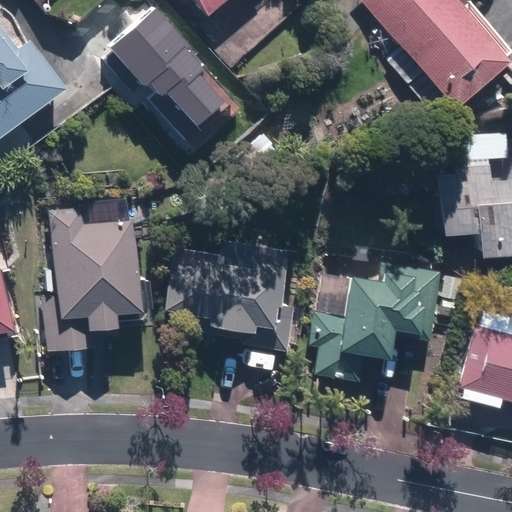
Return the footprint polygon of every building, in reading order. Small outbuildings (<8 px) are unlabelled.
[(369,0),(453,95),(502,52),(456,0),(369,0)] [(0,3),(0,132),(62,87),(0,3)] [(156,9),(111,47),(146,88),(153,82),(164,95),(168,91),(199,126),(224,105),(198,75),(206,68),(156,9)] [(511,84),(511,50),(495,66),(511,84)] [(251,141),(223,166),(238,183),(274,150),(253,128),(245,135),(251,141)] [(511,141),(443,147),(450,236),(472,235),(473,250),(511,246),(511,141)] [(144,207),(48,213),(55,340),(98,338),(97,317),(150,314),(144,207)] [(177,249),(165,323),(288,343),(300,268),(177,249)] [(0,256),(0,337),(18,333),(0,256)] [(376,271),(352,268),(344,346),(392,351),(394,338),(430,342),(438,268),(377,262),(376,271)] [(511,318),(480,309),(460,376),(511,391),(511,318)]
